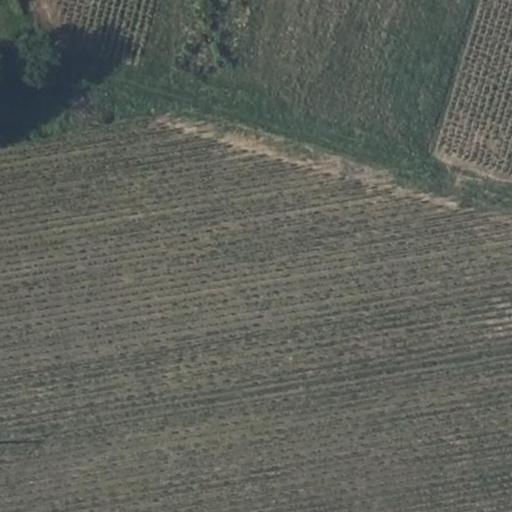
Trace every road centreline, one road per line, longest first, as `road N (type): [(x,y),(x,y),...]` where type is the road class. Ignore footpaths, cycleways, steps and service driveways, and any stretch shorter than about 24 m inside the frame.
road 1 (track): [(511,196),(239,100),(108,68),(58,47),(30,0)]
road 2 (track): [(473,0),(423,165)]
